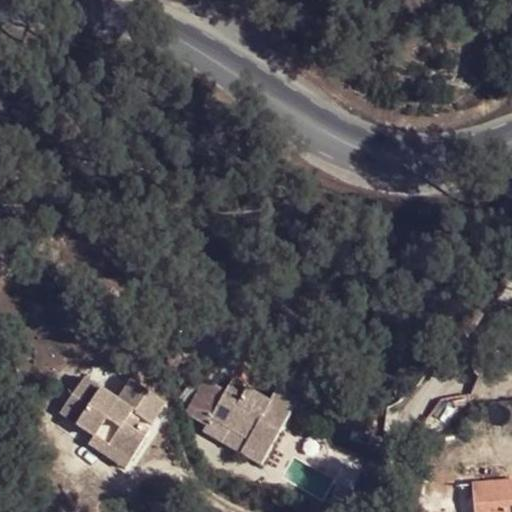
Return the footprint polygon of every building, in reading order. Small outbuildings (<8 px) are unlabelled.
[(425,406),(428,432),(473,427),(470,401),(425,406)] [(236,459),(230,476),(256,487),(284,414),(259,405),(254,421),(232,412),(230,423),(211,414),(207,418),(185,410),(176,439),(202,450),(203,444),(236,459)] [(215,405),(211,414),(230,423),(232,412),(215,405)] [(85,447),(74,477),(76,488),(77,492),(82,494),(129,511),(141,477),(114,468),(120,458),(138,464),(147,440),(105,428),(97,450),(85,447)] [(68,449),(66,438),(63,444),(49,480),(70,488),(74,477),(68,449)] [(85,447),(66,438),(68,449),(74,477),(85,447)] [(196,464),(230,476),(236,459),(203,444),(202,450),(196,464)] [(511,511),(511,478),(470,483),(460,484),(462,499),(472,499),(474,511),(511,511)] [(82,494),(78,501),(106,511),(128,511),(129,511),(82,494)]
